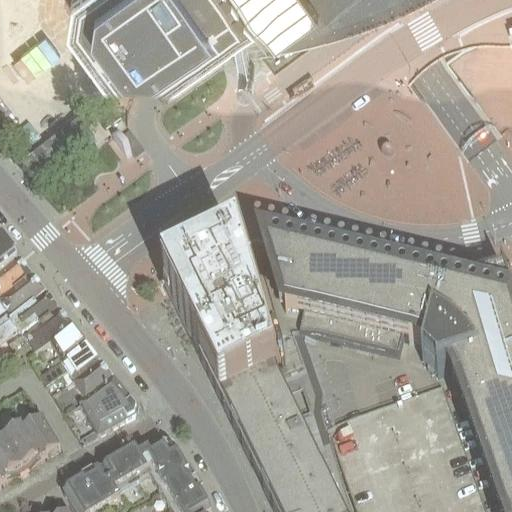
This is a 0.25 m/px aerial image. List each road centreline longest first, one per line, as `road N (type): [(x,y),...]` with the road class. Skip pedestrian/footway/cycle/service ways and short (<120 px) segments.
road 1 (tertiary): [(87,284),(255,156),(307,204),(385,236),(442,240),(511,223)]
road 2 (residential): [(2,511),(180,403)]
road 3 (tertiary): [(180,403),(87,284)]
road 4 (tertiary): [(87,284),(0,183)]
road 5 (tertiary): [(242,511),(180,403)]
